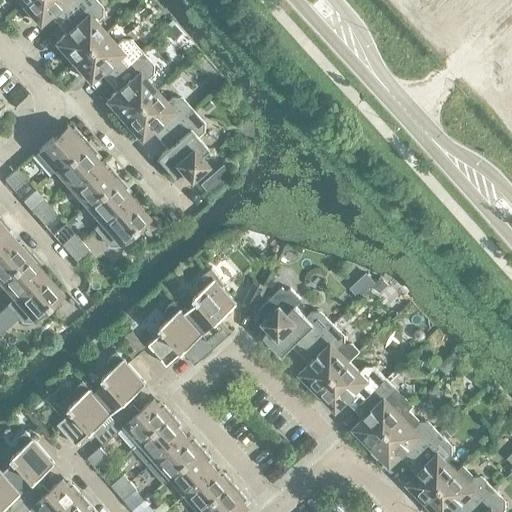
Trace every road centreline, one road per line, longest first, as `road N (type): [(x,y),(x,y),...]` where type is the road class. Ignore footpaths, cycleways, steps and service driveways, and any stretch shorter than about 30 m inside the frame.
road 1 (residential): [(341,457),(258,360),(234,356),(196,390),(194,414),(277,511)]
road 2 (secondary): [(471,175),(359,54)]
road 3 (residential): [(167,196),(90,107),(50,110)]
